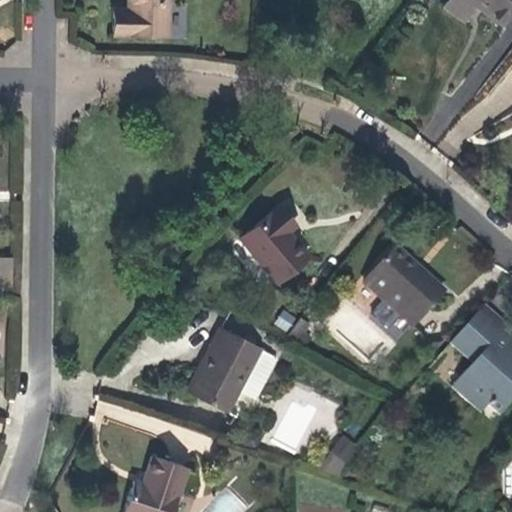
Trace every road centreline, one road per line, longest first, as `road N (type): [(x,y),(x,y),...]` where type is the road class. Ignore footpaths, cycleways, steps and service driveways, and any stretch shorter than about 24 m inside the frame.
road 1 (residential): [(46,76),(243,83),(332,107),(425,169),(511,244)]
road 2 (residential): [(12,511),(44,402),(46,76)]
